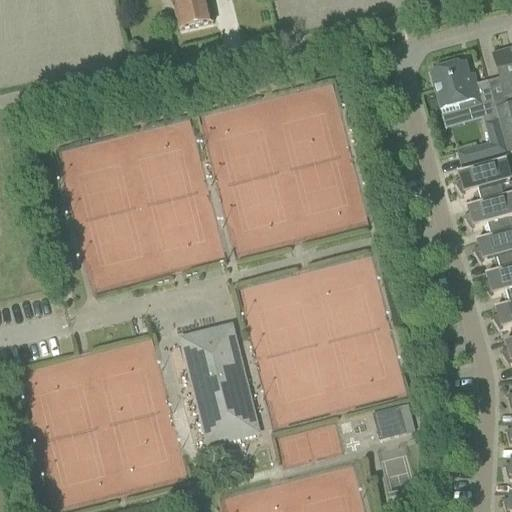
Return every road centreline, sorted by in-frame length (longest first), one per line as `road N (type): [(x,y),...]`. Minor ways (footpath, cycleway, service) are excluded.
road 1 (unclassified): [(481,511),(484,373),(408,71),(411,58),(511,29)]
road 2 (residential): [(0,107),(400,25)]
